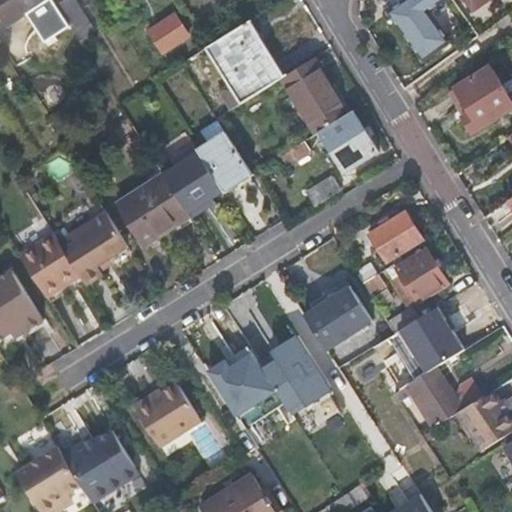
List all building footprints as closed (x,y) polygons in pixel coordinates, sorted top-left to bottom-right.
[(0,0),(0,14),(7,26),(47,0),(0,0)] [(95,31),(75,0),(65,0),(57,5),(80,41),(95,31)] [(406,0),(389,13),(424,61),(452,41),(430,10),(445,0),(406,0)] [(489,0),(467,0),(475,11),(489,0)] [(190,35),(176,15),(151,31),(164,52),(190,35)] [(253,20),(247,23),(282,79),(283,78),(287,76),(253,20)] [(282,79),(247,23),(211,46),(209,47),(232,83),(221,90),(233,109),(244,102),(244,103),(282,79)] [(350,113),(316,58),(287,76),(283,78),(318,133),(350,113)] [(511,109),(511,97),(493,66),(457,88),(471,112),(464,117),(474,133),(511,109)] [(449,93),(464,117),(471,112),(457,88),(449,93)] [(357,115),(323,135),(333,151),(338,159),(333,162),(332,163),(340,176),(380,151),(357,115)] [(228,132),(200,151),(227,192),(255,174),(254,173),(228,132)] [(312,153),(306,142),(284,156),(289,165),(297,160),(298,162),(312,153)] [(333,162),(338,159),(333,151),(328,154),(333,162)] [(192,215),(165,175),(120,204),(146,245),(192,215)] [(344,190),(334,175),(309,190),(318,206),(344,190)] [(511,209),(508,202),(485,216),(492,228),(511,216),(511,209)] [(425,239),(408,212),(371,235),(388,262),(425,239)] [(130,246),(109,213),(61,243),(79,272),(82,276),(88,285),(105,274),(99,266),(130,246)] [(61,243),(55,234),(21,255),(49,298),(67,286),(64,282),(79,272),(61,243)] [(451,284),(429,249),(398,268),(420,302),(451,284)] [(384,263),(375,269),(378,274),(380,273),(388,269),(384,263)] [(371,264),(357,272),(364,283),(378,274),(375,269),(371,264)] [(393,282),(409,309),(413,307),(420,302),(398,268),(396,264),(387,269),(395,281),(393,282)] [(45,321),(15,271),(0,280),(0,340),(14,332),(22,326),(26,333),(45,321)] [(82,276),(79,272),(64,282),(67,286),(82,276)] [(389,288),(380,273),(378,274),(364,283),(374,297),(389,288)] [(375,321),(352,285),(306,314),(329,350),(375,321)] [(409,309),(389,321),(397,333),(421,319),(413,307),(409,309)] [(344,413),(298,336),(258,360),(250,347),(225,362),(201,322),(184,332),(235,418),(279,392),(306,436),(344,413)] [(26,333),(22,326),(14,332),(18,339),(26,333)] [(453,391),(438,367),(409,386),(413,393),(435,428),(455,415),(465,409),(453,391)] [(202,421),(179,384),(165,393),(157,398),(154,395),(135,406),(161,447),(202,421)] [(413,393),(409,386),(396,394),(401,402),(413,393)] [(165,393),(162,390),(154,395),(157,398),(165,393)] [(494,391),(473,404),(465,409),(455,415),(468,433),(470,431),(483,451),(511,432),(511,416),(507,409),(494,391)] [(369,412),(358,396),(346,402),(357,419),(369,412)] [(136,465),(115,431),(96,442),(94,438),(64,455),(83,485),(94,502),(128,481),(123,473),(136,465)] [(17,472),(42,511),(50,511),(72,498),(69,493),(83,485),(64,455),(59,447),(17,472)] [(141,474),(136,465),(123,473),(128,481),(141,474)] [(276,511),(262,489),(254,475),(203,506),(206,511),(276,511)] [(417,492),(406,476),(395,485),(405,500),(417,492)] [(292,511),(298,509),(278,478),(262,489),(276,511),(292,511)] [(365,483),(328,506),(331,511),(346,511),(372,495),(365,483)] [(432,511),(418,492),(390,511),(432,511)]
